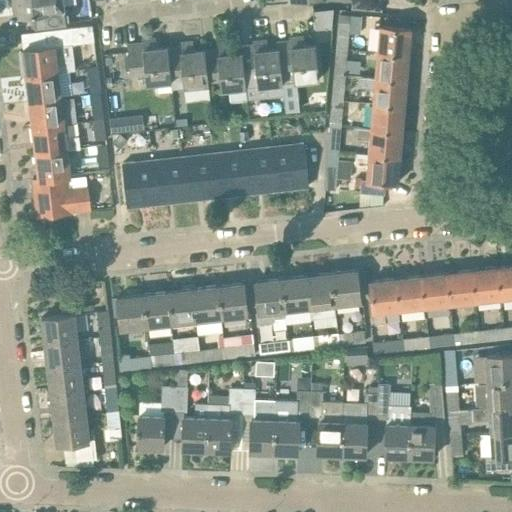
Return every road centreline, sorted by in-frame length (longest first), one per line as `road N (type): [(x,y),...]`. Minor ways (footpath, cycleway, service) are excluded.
road 1 (residential): [(20,491),(511,505)]
road 2 (residential): [(0,265),(438,215)]
road 3 (residential): [(438,215),(448,43),(470,18),(511,14)]
road 4 (residential): [(20,491),(0,315)]
road 5 (residential): [(222,8),(98,21)]
